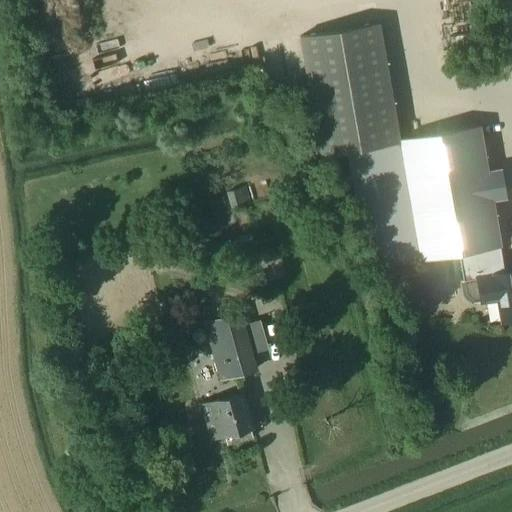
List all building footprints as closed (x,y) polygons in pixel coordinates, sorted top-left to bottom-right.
[(380,22),(300,36),(321,154),(400,141),(420,259),(458,252),(463,279),(460,280),(460,281),(462,281),(464,293),(466,297),(472,301),(476,302),(481,301),(481,303),(497,300),(501,322),(511,319),(511,271),(505,273),(480,125),(400,139),(380,22)] [(250,183),(252,197),(268,194),(266,180),(250,183)] [(226,191),(231,208),(251,202),(246,185),(226,191)] [(258,369),(241,311),(203,322),(220,381),(258,369)] [(253,427),(243,393),(202,405),(212,439),(225,435),(227,444),(252,438),(250,428),(253,427)]
